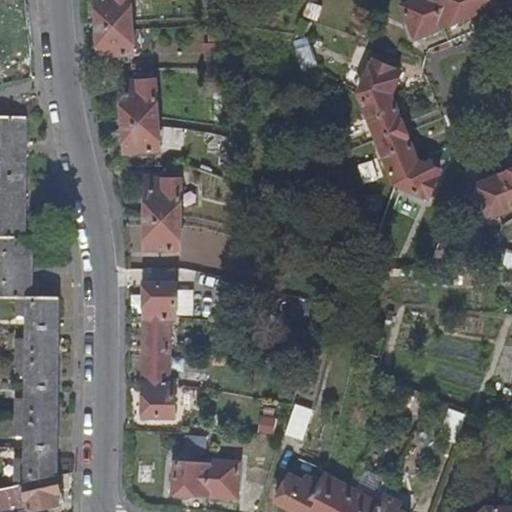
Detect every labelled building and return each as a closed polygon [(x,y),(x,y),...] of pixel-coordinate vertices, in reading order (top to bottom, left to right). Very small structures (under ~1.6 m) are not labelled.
[(135,53),(131,0),(94,0),(99,55),(135,53)] [(418,0),(401,7),(413,38),(509,0),(418,0)] [(290,44),(299,72),(314,67),(305,39),(290,44)] [(374,59),(360,93),(365,106),(392,96),(401,70),(374,59)] [(155,80),(120,82),(125,151),(160,148),(155,80)] [(419,160),(392,96),(365,106),(395,182),(428,200),(440,172),(419,160)] [(0,233),(23,234),(25,116),(0,115),(0,233)] [(161,148),(178,149),(180,128),(162,127),(161,148)] [(511,171),(473,187),(486,220),(511,209),(511,171)] [(179,177),(146,177),(145,249),(180,248),(179,177)] [(11,294),(30,294),(32,235),(23,234),(0,233),(0,293),(1,294),(11,294)] [(176,283),(144,283),(143,415),(175,416),(175,384),(176,382),(176,377),(170,377),(170,322),(176,322),(177,316),(176,316),(176,283)] [(11,312),(11,294),(1,294),(1,311),(11,312)] [(23,483),(56,476),(56,396),(58,295),(30,294),(11,294),(11,312),(10,334),(10,375),(9,396),(9,431),(8,455),(8,487),(23,483)] [(0,375),(10,375),(10,334),(0,334),(0,375)] [(0,411),(0,431),(9,431),(9,396),(0,396),(0,411)] [(290,405),(282,437),(303,442),(311,410),(290,405)] [(0,488),(8,487),(8,455),(0,454),(0,488)] [(237,496),(238,461),(208,459),(208,462),(175,461),(174,493),(237,496)] [(379,501),(322,473),(318,482),(305,474),(301,481),(289,474),(276,501),(298,511),(302,511),(307,505),(319,511),(404,511),(395,507),(398,501),(383,493),(379,501)] [(56,479),(56,476),(23,483),(27,511),(33,511),(59,507),(56,495),(61,494),(60,492),(63,489),(63,480),(56,479)]
